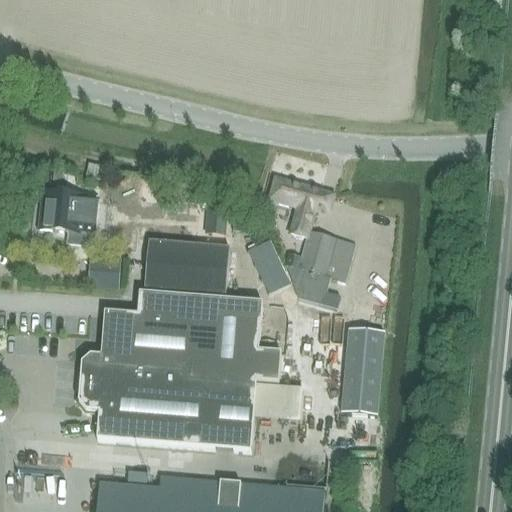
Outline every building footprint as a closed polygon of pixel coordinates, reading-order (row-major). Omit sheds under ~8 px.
[(100,183),(103,171),(90,167),(87,180),(100,183)] [(356,248),(319,238),(311,235),(312,228),(319,202),(321,194),(319,193),(292,186),(275,181),(269,203),(297,211),(294,223),(290,238),(306,243),(301,263),(298,272),(298,274),(288,272),(305,319),(319,323),(334,327),(341,301),(327,297),(330,283),(346,287),(356,248)] [(95,236),(98,203),(86,202),(86,200),(43,196),(40,232),(82,236),(82,235),(95,236)] [(364,219),(387,223),(385,233),(395,235),(400,208),(367,203),(364,219)] [(226,301),(231,252),(150,245),(146,294),(226,301)] [(99,252),(97,280),(130,281),(131,253),(99,252)] [(251,457),(254,423),(257,390),(257,386),(279,388),(281,358),(260,356),(261,342),(264,309),(141,298),(139,320),(106,317),(102,359),(91,358),(82,366),(79,405),(87,415),(99,416),(97,444),(251,457)] [(313,337),(324,366),(335,362),(324,333),(313,337)] [(385,337),(350,334),(342,417),(377,420),(385,337)] [(261,345),(260,355),(274,357),(275,346),(261,345)] [(45,474),(71,475),(71,467),(46,465),(45,474)] [(102,489),(99,511),(324,511),(326,495),(161,481),(160,494),(102,489)]
